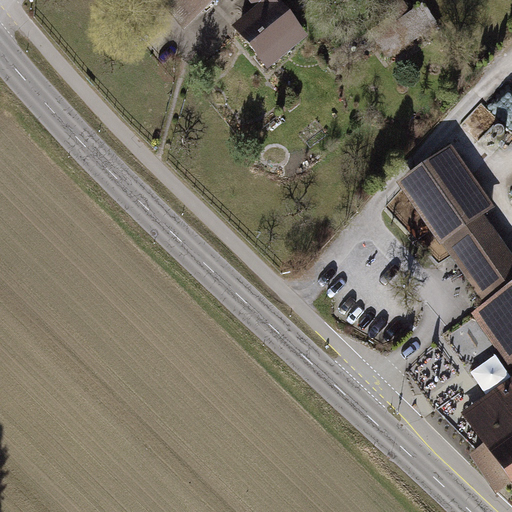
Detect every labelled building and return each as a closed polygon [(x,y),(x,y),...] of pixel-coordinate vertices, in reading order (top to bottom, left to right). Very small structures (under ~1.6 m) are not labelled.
[(179,0),(194,17),(215,0),(258,0),(261,4),(265,0),(266,0),(271,6),(239,32),(268,67),(301,40),(277,10),(289,0),(179,0)] [(368,25),(388,55),(430,26),(419,10),(409,18),(399,4),(368,25)] [(511,324),(511,270),(476,218),(480,215),(443,161),(409,184),(491,304),(496,301),(511,324)] [(511,324),(496,301),(491,304),(477,313),(511,363),(511,362),(511,324)] [(419,390),(453,398),(460,368),(426,360),(419,390)] [(511,482),(511,483),(511,383),(485,403),(507,434),(474,457),(498,491),(511,482)]
